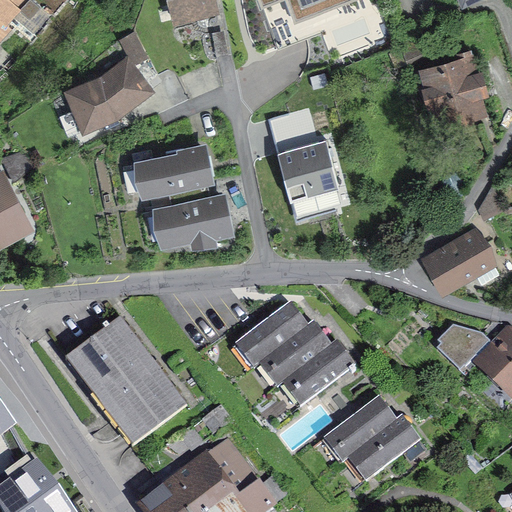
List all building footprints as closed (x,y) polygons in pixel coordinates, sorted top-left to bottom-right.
[(0,0),(0,42),(39,0),(0,0)] [(221,12),(217,0),(168,0),(174,24),(221,12)] [(255,0),(259,9),(286,0),(287,0),(295,23),(362,0),(255,0)] [(407,58),(441,45),(432,22),(398,35),(407,58)] [(230,55),(225,29),(204,33),(209,59),(230,55)] [(135,64),(148,57),(135,31),(120,38),(128,54),(135,64)] [(0,75),(16,60),(0,43),(0,75)] [(491,95),(484,69),(479,70),(473,47),(462,50),(464,56),(420,67),(425,84),(421,85),(427,111),(431,110),(436,130),(491,116),(486,96),(491,95)] [(83,133),(120,119),(156,92),(135,64),(128,54),(97,78),(66,90),(83,133)] [(309,108),(269,119),(297,218),(346,205),(327,139),(319,141),(309,108)] [(143,199),(216,183),(207,141),(177,148),(178,152),(135,161),(143,199)] [(0,247),(35,230),(4,169),(0,170),(0,247)] [(447,200),(464,195),(457,170),(439,175),(447,200)] [(505,211),(494,183),(480,207),(485,219),(505,211)] [(160,247),(191,241),(192,247),(217,245),(215,237),(235,233),(227,191),(152,205),(160,247)] [(498,265),(492,243),(476,227),(422,257),(444,295),(498,265)] [(308,324),(291,302),(234,344),(253,369),(260,364),(309,326),(308,324)] [(188,405),(121,318),(66,360),(133,447),(188,405)] [(313,320),(308,324),(309,326),(260,364),(278,387),(281,385),(333,346),(331,344),(313,320)] [(511,326),(507,327),(492,342),(483,333),(454,326),(433,346),(460,372),(471,361),(511,401),(511,326)] [(337,339),(331,344),(333,346),(281,385),(298,407),(355,364),(337,339)] [(347,461),(399,421),(397,419),(380,397),(323,440),(342,465),(347,461)] [(0,434),(12,425),(0,410),(0,434)] [(428,448),(402,415),(397,419),(399,421),(347,461),(365,484),(404,454),(410,462),(428,448)] [(268,511),(292,494),(276,474),(264,483),(229,438),(209,453),(206,450),(161,484),(162,486),(136,505),(141,511),(268,511)] [(486,458),(495,450),(488,442),(479,451),(486,458)] [(74,511),(38,461),(0,487),(0,506),(4,511),(74,511)]
